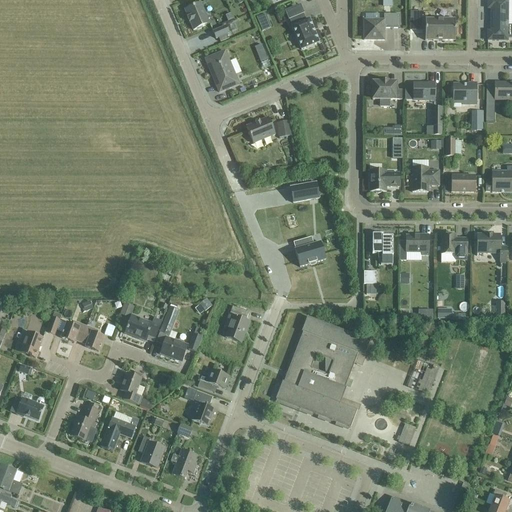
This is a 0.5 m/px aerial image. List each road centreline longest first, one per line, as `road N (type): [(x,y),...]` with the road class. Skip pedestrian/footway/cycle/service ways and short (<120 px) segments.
road 1 (residential): [(511,212),(357,206),(350,62)]
road 2 (residential): [(199,511),(276,304)]
road 3 (residential): [(187,511),(45,455)]
road 4 (residential): [(208,117),(350,62)]
road 5 (residential): [(157,0),(208,117)]
road 6 (residential): [(350,62),(472,60)]
